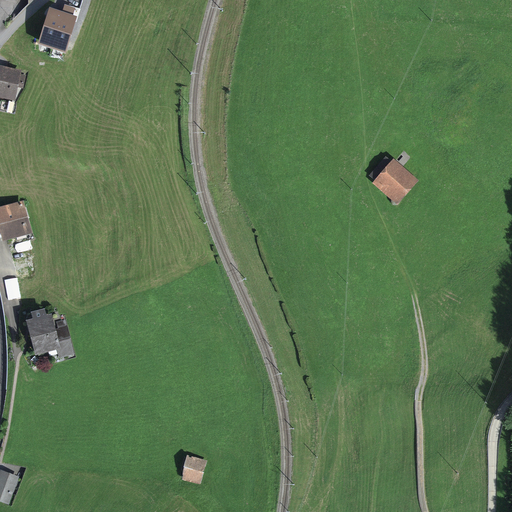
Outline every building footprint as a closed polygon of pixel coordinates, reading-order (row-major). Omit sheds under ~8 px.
[(53,6),(46,35),(76,43),(86,0),(69,0),(67,10),(53,6)] [(0,67),(0,95),(18,100),(24,73),(0,67)] [(392,162),(375,182),(397,200),(414,179),(392,162)] [(22,200),(0,206),(0,229),(4,244),(33,235),(22,200)] [(29,243),(8,248),(14,275),(35,270),(29,243)] [(75,349),(66,317),(51,321),(48,310),(23,317),(33,353),(57,347),(59,353),(75,349)] [(188,449),(182,472),(202,477),(208,454),(188,449)] [(21,476),(2,468),(0,471),(0,500),(9,505),(21,476)]
